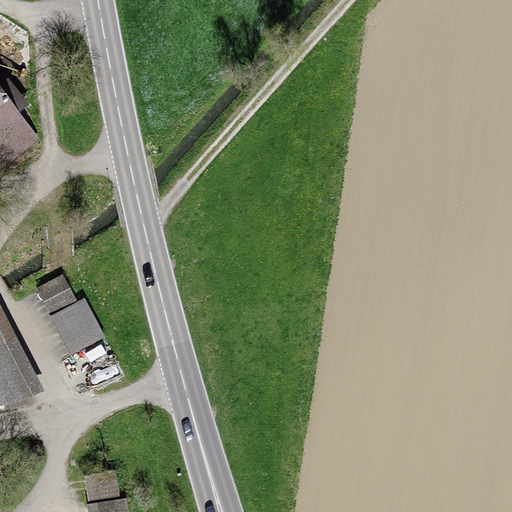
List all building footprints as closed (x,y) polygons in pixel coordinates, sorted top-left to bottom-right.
[(0,157),(34,132),(0,88),(0,157)] [(37,291),(50,315),(76,301),(62,277),(37,291)] [(82,298),(76,301),(50,315),(72,355),(104,337),(82,298)] [(40,385),(0,308),(0,398),(27,392),(40,385)] [(89,511),(127,511),(120,472),(83,479),(89,511)]
